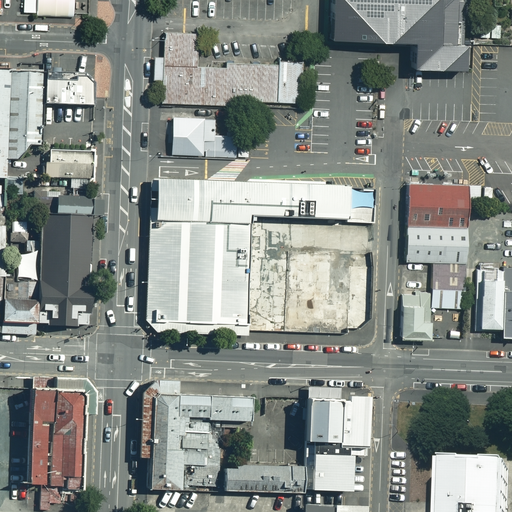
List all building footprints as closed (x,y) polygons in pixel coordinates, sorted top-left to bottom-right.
[(22,0),(22,14),(32,14),(32,17),(71,18),(71,0),(22,0)] [(463,73),(465,0),(329,0),(328,43),(412,46),(411,71),(463,73)] [(501,25),(479,24),(479,37),(500,38),(501,25)] [(197,29),(158,29),(158,101),(295,102),(296,55),(271,55),(271,63),(196,63),(197,29)] [(0,68),(0,176),(5,177),(6,147),(41,148),(41,144),(42,103),(44,70),(0,68)] [(93,72),(44,70),(42,103),(91,105),(93,72)] [(214,119),(171,118),(170,155),(235,158),(236,137),(214,136),(214,119)] [(88,150),(47,149),(47,162),(54,162),(54,174),(88,175),(88,150)] [(21,178),(4,178),(4,194),(21,194),(21,178)] [(247,335),(248,326),(200,324),(154,323),(157,234),(159,179),(154,179),(151,181),(146,320),(157,332),(247,335)] [(221,181),(159,179),(157,234),(154,323),(200,324),(248,326),(252,216),(351,220),(352,185),(221,181)] [(464,182),(405,181),(404,223),(463,224),(464,182)] [(36,274),(35,320),(88,321),(90,212),(37,211),(36,274)] [(463,224),(404,223),(403,262),(462,263),(463,224)] [(288,250),(286,331),(286,339),(347,341),(347,328),(370,328),(372,265),(349,264),(348,301),(330,300),(331,252),(311,251),(288,250)] [(498,333),(511,332),(511,266),(481,266),(477,324),(499,325),(498,333)] [(0,273),(0,319),(35,320),(36,274),(0,273)] [(430,291),(400,289),(397,337),(428,339),(430,291)] [(83,396),(82,413),(93,413),(94,390),(85,379),(32,377),(31,387),(77,389),(83,396)] [(77,389),(31,387),(31,389),(27,487),(39,487),(38,508),(46,508),(46,511),(78,511),(82,413),(83,396),(77,389)] [(306,395),(302,395),(301,444),(351,445),(351,448),(365,448),(367,397),(340,396),(340,394),(340,388),(307,387),(307,393),(306,395)] [(250,396),(149,394),(147,487),(151,487),(209,488),(210,418),(249,419),(250,396)] [(303,465),(304,489),(349,490),(349,454),(304,453),(303,465)] [(438,459),(436,511),(507,511),(510,462),(438,459)] [(304,489),(303,465),(223,464),(222,490),(301,492),(301,489),(304,489)] [(348,504),(300,502),(299,511),(362,511),(363,504),(348,504)]
